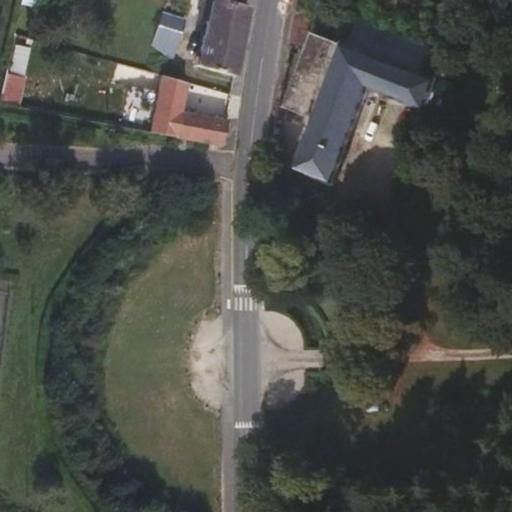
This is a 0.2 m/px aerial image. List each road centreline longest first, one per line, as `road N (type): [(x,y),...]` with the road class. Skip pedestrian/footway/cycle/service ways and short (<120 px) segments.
road 1 (tertiary): [(248,165),(246,511)]
road 2 (unclassified): [(0,154),(248,165)]
road 3 (tertiary): [(274,0),(248,165)]
